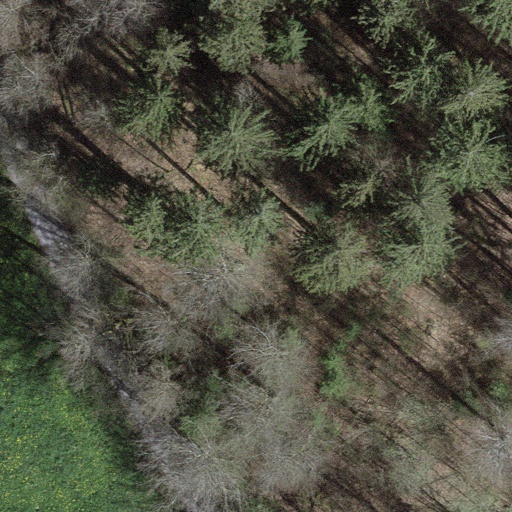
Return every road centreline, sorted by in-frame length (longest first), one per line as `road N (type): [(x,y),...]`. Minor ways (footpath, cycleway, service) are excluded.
road 1 (track): [(0,103),(203,511)]
road 2 (track): [(70,0),(155,34),(426,89),(511,94)]
